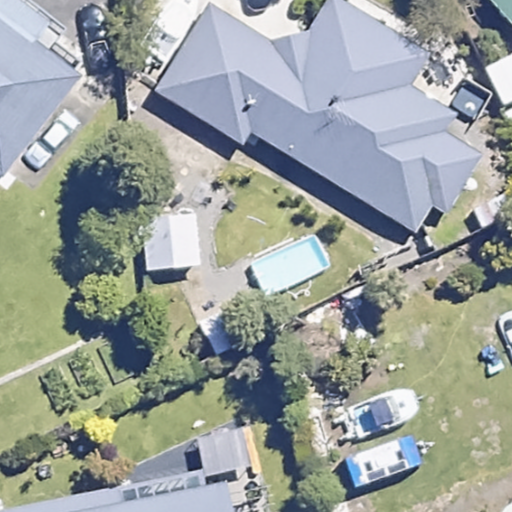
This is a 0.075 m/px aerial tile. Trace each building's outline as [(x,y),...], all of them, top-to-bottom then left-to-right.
[(187,2),(130,82),(221,146),(239,121),(393,229),(419,191),(428,197),(462,148),(427,123),(436,110),(397,82),(420,49),(349,0),(305,0),(265,57),(187,2)] [(511,0),(476,0),(511,41),(511,0)] [(0,165),(77,65),(0,6),(0,165)] [(192,213),(135,219),(140,272),(197,267),(192,213)] [(242,511),(235,465),(0,500),(0,511),(242,511)]
